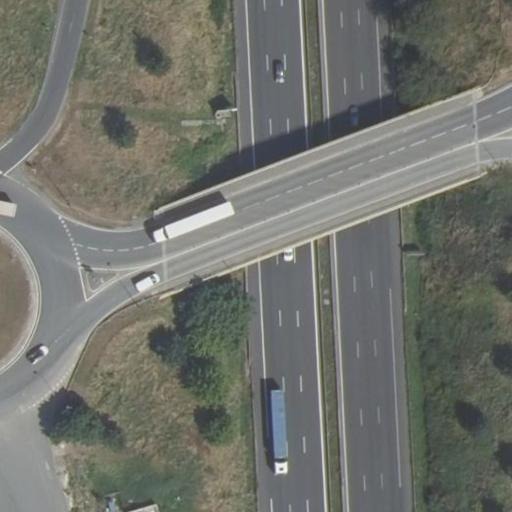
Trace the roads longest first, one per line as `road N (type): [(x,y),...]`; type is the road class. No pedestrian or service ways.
road 1 (motorway): [(269,0),(295,511)]
road 2 (motorway): [(379,511),(355,0)]
road 3 (secondary): [(511,99),(148,241),(83,243),(41,232)]
road 4 (secondary): [(62,330),(511,153)]
road 5 (motorway): [(81,0),(53,105),(0,169)]
